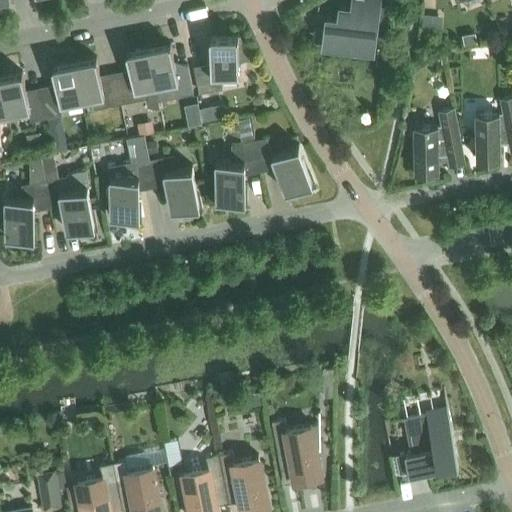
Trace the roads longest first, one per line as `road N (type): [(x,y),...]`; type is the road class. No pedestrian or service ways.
road 1 (residential): [(0,278),(370,205)]
road 2 (residential): [(511,481),(470,367),(400,253)]
road 3 (residential): [(370,205),(313,131),(251,0)]
road 4 (residential): [(217,0),(0,44)]
road 5 (residential): [(370,205),(511,177)]
road 6 (residential): [(371,511),(511,485)]
